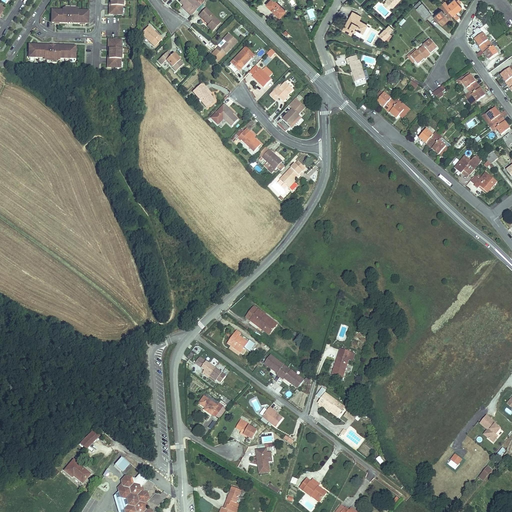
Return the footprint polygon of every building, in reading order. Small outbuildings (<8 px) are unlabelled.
[(123,14),(123,0),(111,0),(111,3),(111,5),(110,5),(109,14),(123,14)] [(190,11),(192,13),(199,6),(202,3),(198,0),(196,2),(193,0),(181,0),(191,9),(190,11)] [(393,0),(379,0),(378,2),(385,8),(393,0)] [(447,0),(440,0),(434,5),(443,15),(453,6),(447,0)] [(422,14),(411,1),(406,6),(417,18),(422,14)] [(443,15),(434,5),(425,14),(434,23),(443,15)] [(62,10),(52,10),(52,22),(67,22),(67,15),(73,15),(73,22),(88,22),(88,11),(78,10),(78,9),(75,9),(65,9),(62,9),(62,10)] [(285,22),(271,9),(265,15),(279,28),(285,22)] [(212,29),(197,13),(190,20),(194,24),(195,23),(201,29),(198,32),(203,37),(212,29)] [(354,22),(343,18),(337,32),(346,36),(347,32),(351,34),(350,36),(357,39),(358,35),(359,35),(362,25),(354,22)] [(141,34),(155,48),(164,39),(159,34),(158,36),(154,31),(155,30),(150,25),(141,34)] [(477,35),(471,39),(474,43),(471,46),(474,51),(483,44),(477,35)] [(220,46),(217,48),(212,53),(211,52),(209,54),(214,59),(216,56),(218,58),(229,47),(221,39),(217,43),(219,44),(220,46)] [(122,67),(122,40),(109,40),(109,49),(110,49),(110,51),(110,56),(110,58),(109,58),(108,67),(122,67)] [(412,48),(420,57),(429,49),(421,40),(412,48)] [(483,44),(474,51),(478,56),(481,53),(485,58),(491,54),(483,44)] [(270,48),(266,54),(271,58),(275,52),(270,48)] [(401,57),(407,64),(409,67),(420,57),(412,48),(409,51),(401,57)] [(401,57),(409,51),(407,49),(397,57),(405,66),(407,64),(401,57)] [(41,50),(21,50),(21,61),(36,62),(36,63),(39,63),(49,64),(52,64),(52,62),(67,63),(67,51),(47,50),(47,57),(41,57),(41,50)] [(237,68),(238,69),(243,64),(246,61),(241,56),(238,59),(235,55),(222,68),(230,76),(233,73),(232,72),(237,68)] [(167,74),(175,66),(165,56),(162,58),(160,61),(156,57),(149,64),(153,68),(157,64),(167,74)] [(344,68),(349,87),(358,84),(354,65),(352,66),(350,61),(341,63),(342,68),(344,68)] [(493,74),(502,86),(511,78),(502,67),(493,74)] [(249,71),(243,76),(246,80),(245,81),(257,93),(265,85),(263,82),(256,75),(254,73),(252,74),(249,71)] [(260,72),(256,75),(263,82),(266,79),(260,72)] [(462,91),(470,84),(462,74),(456,78),(455,76),(449,81),(452,85),(455,83),(462,91)] [(511,79),(511,78),(502,86),(509,95),(511,93),(511,79)] [(470,84),(462,91),(464,95),(462,97),(467,104),(470,102),(470,103),(479,97),(470,84)] [(190,87),(180,97),(185,102),(187,100),(199,112),(205,105),(199,99),(195,95),(196,93),(190,87)] [(435,87),(426,95),(428,97),(431,101),(437,96),(435,94),(438,91),(435,87)] [(270,103),(273,106),(279,101),(285,95),(277,88),(266,99),(265,98),(261,101),(266,107),(270,103)] [(296,97),(289,104),(299,114),(306,107),(296,97)] [(379,117),(387,107),(373,97),(369,103),(372,105),(369,109),(379,117)] [(389,104),(387,107),(397,115),(392,121),(396,124),(403,114),(389,104)] [(478,112),(479,114),(488,108),(496,118),(498,117),(489,104),(478,112)] [(387,107),(379,117),(390,125),(392,121),(397,115),(387,107)] [(488,108),(479,114),(487,125),(496,118),(488,108)] [(289,110),(273,125),(281,133),(292,123),(290,121),(292,118),(289,115),(292,113),(289,110)] [(223,120),(217,113),(215,114),(212,111),(207,116),(221,131),(228,125),(223,120)] [(219,111),(217,113),(223,120),(225,118),(219,111)] [(496,118),(487,125),(494,135),(499,131),(497,127),(500,124),(496,118)] [(292,123),(281,133),(283,135),(293,125),(292,123)] [(412,140),(422,149),(430,139),(426,136),(420,131),(412,140)] [(245,142),(239,137),(239,138),(235,134),(228,141),(232,145),(233,143),(245,155),(251,149),(245,142)] [(430,139),(422,149),(432,156),(433,155),(439,147),(432,141),(430,139)] [(439,147),(433,155),(436,158),(442,150),(439,147)] [(486,151),(478,157),(482,161),(483,162),(485,165),(492,159),(486,151)] [(268,172),(273,176),(276,173),(272,169),(274,167),(262,155),(253,163),(261,171),(259,174),(263,178),(268,172)] [(454,175),(455,174),(457,171),(462,175),(473,162),(468,158),(463,163),(457,158),(447,170),(454,175)] [(511,175),(511,162),(511,161),(507,164),(502,168),(509,178),(511,175)] [(277,168),(280,171),(285,167),(282,163),(277,168)] [(286,184),(292,179),(301,170),(295,163),(280,177),(286,184)] [(480,189),(488,180),(482,175),(477,180),(474,176),(473,177),(468,182),(467,184),(471,188),(474,184),(480,189)] [(256,306),(251,313),(271,328),(277,321),(256,306)] [(271,328),(251,313),(249,316),(253,318),(252,320),(261,327),(263,325),(270,330),(271,328)] [(231,346),(240,353),(243,355),(247,350),(244,348),(248,343),(239,335),(240,333),(237,331),(228,343),(231,346)] [(360,347),(363,339),(357,337),(354,345),(360,347)] [(240,353),(231,346),(229,348),(238,355),(240,353)] [(342,374),(348,356),(338,352),(332,371),(342,374)] [(288,372),(285,369),(282,367),(283,365),(270,355),(263,363),(277,373),(276,374),(283,379),(284,378),(297,388),(303,380),(290,370),(288,372)] [(235,384),(201,357),(196,363),(206,371),(204,373),(216,382),(217,380),(230,390),(235,384)] [(343,408),(324,393),(317,401),(329,410),(330,408),(338,414),(343,408)] [(215,407),(201,398),(197,404),(204,409),(202,411),(210,416),(212,414),(216,417),(222,408),(217,405),(215,407)] [(262,415),(275,425),(282,417),(278,413),(274,410),(275,408),(271,405),(262,415)] [(358,412),(351,406),(346,412),(353,418),(358,412)] [(497,423),(486,415),(479,424),(486,431),(482,435),(493,444),(503,431),(495,425),(497,423)] [(246,431),(248,432),(253,436),(258,429),(250,424),(249,426),(246,424),(241,431),(245,433),(246,431)] [(87,445),(85,447),(87,450),(100,436),(95,431),(84,442),(87,445)] [(503,448),(495,458),(499,461),(507,451),(503,448)] [(258,452),(260,466),(262,466),(263,474),(271,473),(267,451),(258,452)] [(459,452),(455,457),(461,462),(465,457),(459,452)] [(379,464),(383,461),(380,455),(375,458),(379,464)] [(122,457),(115,464),(122,470),(123,471),(129,464),(122,457)] [(91,473),(75,458),(65,468),(71,475),(74,472),(83,482),(91,473)] [(488,466),(479,477),(483,480),(492,470),(488,466)] [(150,478),(142,471),(136,477),(126,475),(121,480),(123,483),(118,486),(120,490),(121,496),(124,497),(127,498),(129,503),(126,506),(124,508),(125,511),(154,511),(147,510),(145,503),(150,499),(148,492),(146,491),(145,491),(142,490),(141,487),(143,485),(144,484),(150,478)] [(313,495),(320,500),(327,493),(318,486),(316,487),(310,483),(312,481),(307,478),(300,487),(312,496),(313,495)] [(314,479),(312,481),(310,483),(316,487),(318,486),(320,483),(314,479)] [(223,511),(231,511),(233,508),(237,509),(239,504),(235,503),(240,490),(230,488),(223,511)] [(120,490),(115,495),(119,511),(125,511),(124,508),(126,506),(129,503),(127,498),(124,497),(121,496),(120,490)]
